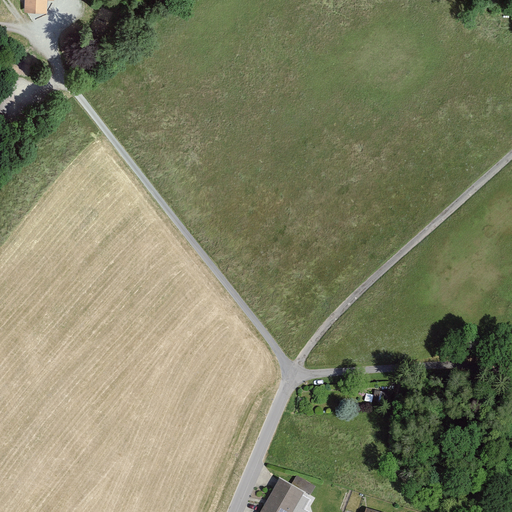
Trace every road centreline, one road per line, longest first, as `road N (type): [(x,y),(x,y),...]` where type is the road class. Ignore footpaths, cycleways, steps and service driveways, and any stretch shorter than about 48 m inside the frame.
road 1 (track): [(297,365),(279,358),(30,35)]
road 2 (residential): [(511,370),(433,358),(297,365),(239,511)]
road 3 (track): [(297,365),(341,310),(511,157)]
